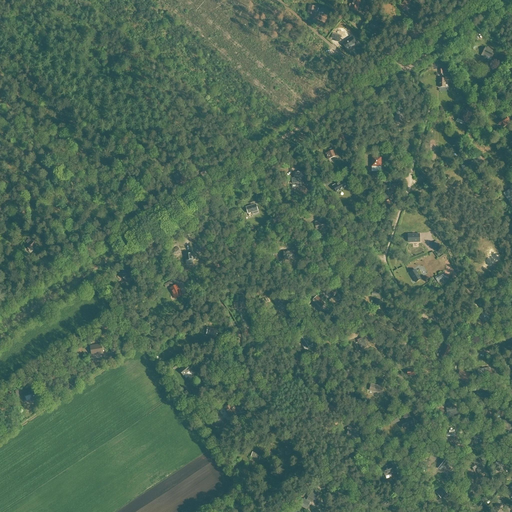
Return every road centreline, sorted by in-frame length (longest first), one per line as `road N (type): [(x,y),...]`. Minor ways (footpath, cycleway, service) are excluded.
road 1 (track): [(0,330),(288,134),(365,102),(446,33),(503,0)]
road 2 (track): [(511,394),(508,360),(427,314),(392,275),(384,257),(429,110),(404,69),(324,0)]
road 3 (track): [(182,315),(204,302),(237,325),(251,373),(344,506),(377,511)]
road 4 (track): [(427,314),(391,357),(357,369),(323,395),(298,376),(270,397)]
road 5 (track): [(253,161),(306,236),(384,257)]
road 6 (track): [(376,92),(274,0)]
road 7 (track): [(0,439),(109,366)]
road 8 (track): [(387,358),(444,444),(468,450)]
